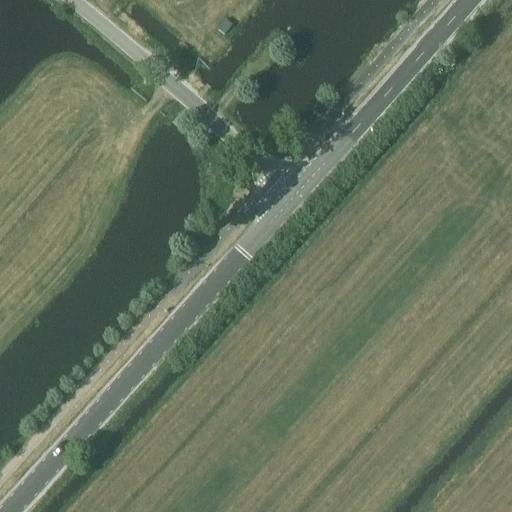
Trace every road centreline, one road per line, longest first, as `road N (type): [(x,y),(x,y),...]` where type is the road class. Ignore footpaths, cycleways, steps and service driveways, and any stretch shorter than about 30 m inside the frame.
road 1 (tertiary): [(7,511),(293,197)]
road 2 (unclassified): [(293,197),(154,71),(61,0)]
road 3 (tertiary): [(293,197),(467,0)]
